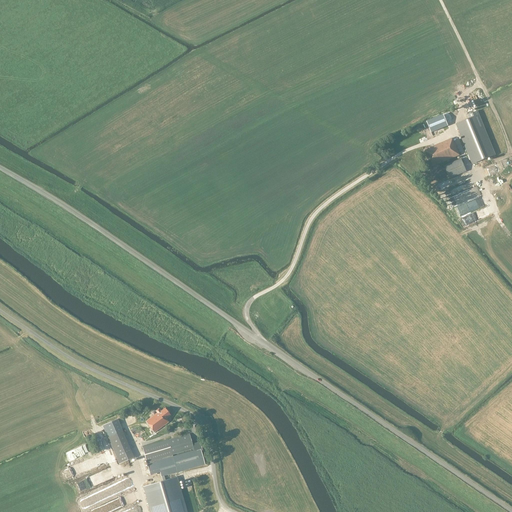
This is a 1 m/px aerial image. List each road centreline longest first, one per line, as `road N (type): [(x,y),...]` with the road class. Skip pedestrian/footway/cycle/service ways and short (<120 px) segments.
road 1 (tertiary): [(511,511),(0,168)]
road 2 (unclassified): [(232,511),(219,500),(209,441),(195,418),(83,366),(0,311)]
